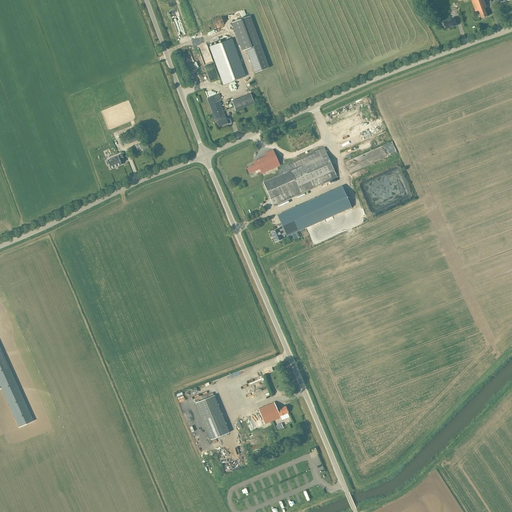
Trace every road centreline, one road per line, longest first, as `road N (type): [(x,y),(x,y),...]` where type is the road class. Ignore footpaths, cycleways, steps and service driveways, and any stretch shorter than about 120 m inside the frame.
road 1 (unclassified): [(354,511),(205,155)]
road 2 (unclassified): [(205,155),(511,27)]
road 3 (unclassified): [(0,244),(205,155)]
road 4 (unclassified): [(205,155),(147,0)]
road 5 (unknown): [(234,228),(343,170)]
